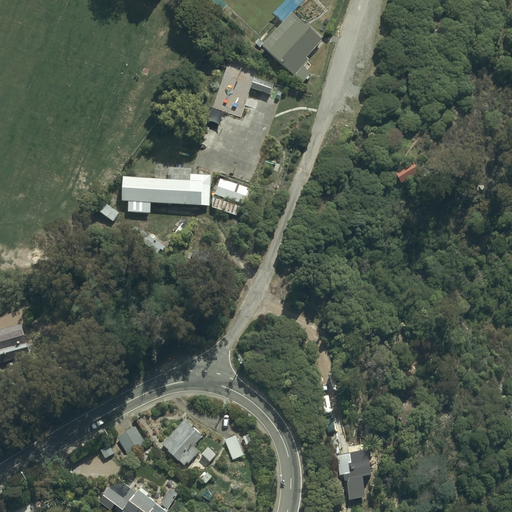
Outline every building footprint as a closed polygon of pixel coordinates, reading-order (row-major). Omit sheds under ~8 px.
[(207,0),(222,14),(228,8),(220,0),(207,0)] [(228,8),(222,14),(241,32),(247,26),(228,8)] [(323,39),(294,13),(264,45),(304,80),(312,71),(304,64),(310,57),(308,55),(323,39)] [(256,75),(252,87),(270,94),(274,83),(256,75)] [(222,111),(213,108),(207,126),(216,129),(222,111)] [(418,174),(413,163),(397,172),(402,182),(418,174)] [(211,175),(190,174),(191,168),(169,167),(168,180),(122,178),(121,203),(127,203),(127,213),(151,214),(152,205),(200,207),(209,205),(211,175)] [(250,189),(220,180),(215,195),(245,205),(250,189)] [(241,208),(214,200),(214,211),(238,218),(241,208)] [(113,224),(119,214),(102,203),(96,213),(113,224)] [(167,248),(137,229),(133,234),(136,236),(134,239),(161,257),(167,248)] [(23,325),(0,331),(0,363),(16,360),(18,368),(39,363),(34,344),(28,346),(23,325)] [(202,437),(185,421),(163,443),(170,449),(169,450),(180,461),(181,460),(185,464),(188,461),(189,462),(200,451),(195,445),(202,437)] [(363,422),(361,446),(371,447),(373,423),(363,422)] [(136,427),(117,439),(128,455),(147,442),(136,427)] [(236,437),(225,442),(233,462),(244,457),(236,437)] [(376,498),(371,452),(337,455),(339,475),(348,474),(351,501),(376,498)] [(165,511),(139,494),(137,496),(129,491),(123,500),(110,491),(100,505),(109,511),(165,511)] [(171,493),(161,506),(168,511),(169,511),(179,499),(171,493)]
